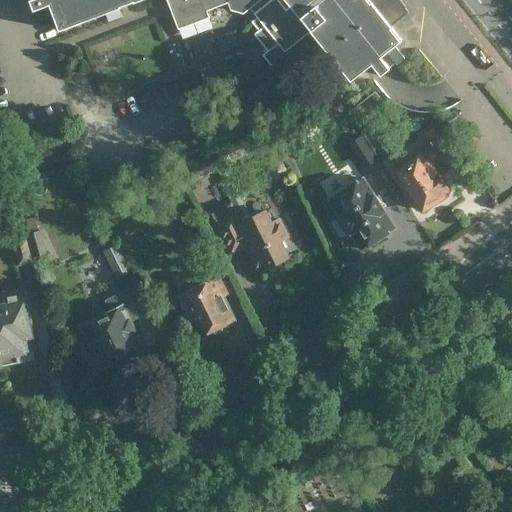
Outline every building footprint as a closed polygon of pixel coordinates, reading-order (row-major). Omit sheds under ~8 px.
[(251,21),(254,24),(258,30),(254,34),(267,51),(262,55),(280,77),(295,65),(298,68),(315,55),(312,51),(320,44),(351,82),(372,64),(381,75),(390,68),(381,57),(402,41),(391,27),(408,14),(407,13),(408,12),(405,8),(406,8),(399,0),(28,0),(33,10),(48,5),(58,30),(119,8),(119,7),(132,2),(133,2),(139,0),(166,0),(177,28),(208,17),(206,10),(227,2),(230,10),(244,14),(250,9),(257,17),(251,21)] [(368,75),(354,86),(361,95),(374,84),(368,75)] [(242,191),(229,164),(261,149),(249,124),(222,136),(225,144),(181,166),(190,184),(220,169),(224,177),(221,179),(237,210),(215,221),(231,254),(245,247),(257,271),(288,256),(280,240),(287,236),(279,218),(271,222),(266,210),(251,217),(240,192),(242,191)] [(422,210),(443,196),(442,194),(449,189),(432,163),(450,151),(434,127),(422,136),(430,148),(396,170),(422,210)] [(376,160),(361,136),(348,144),(364,168),(376,160)] [(269,172),(274,180),(280,180),(287,174),(287,168),(281,160),(276,161),(268,166),(269,172)] [(374,239),(401,223),(368,170),(341,187),(350,202),(343,205),(355,226),(363,222),(374,239)] [(18,238),(28,235),(22,216),(12,219),(14,228),(15,227),(18,238)] [(27,238),(32,258),(45,255),(40,235),(27,238)] [(32,258),(27,238),(26,237),(11,241),(18,266),(34,262),(32,258)] [(223,324),(234,319),(222,294),(230,290),(217,264),(202,271),(207,281),(180,295),(183,302),(181,305),(184,310),(187,310),(199,335),(209,331),(215,333),(221,330),(223,324)] [(124,304),(81,325),(102,368),(115,361),(120,365),(130,360),(133,353),(145,347),(130,315),(146,307),(136,285),(119,294),(124,304)] [(3,303),(0,303),(0,363),(33,357),(28,335),(31,335),(21,288),(1,293),(3,303)]
